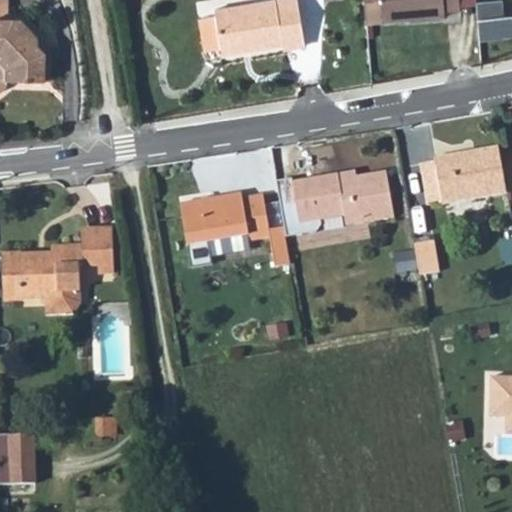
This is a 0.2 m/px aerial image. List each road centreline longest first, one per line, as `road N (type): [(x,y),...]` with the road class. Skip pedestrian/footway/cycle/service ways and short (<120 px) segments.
road 1 (track): [(189,511),(97,0)]
road 2 (unclassified): [(0,166),(511,82)]
